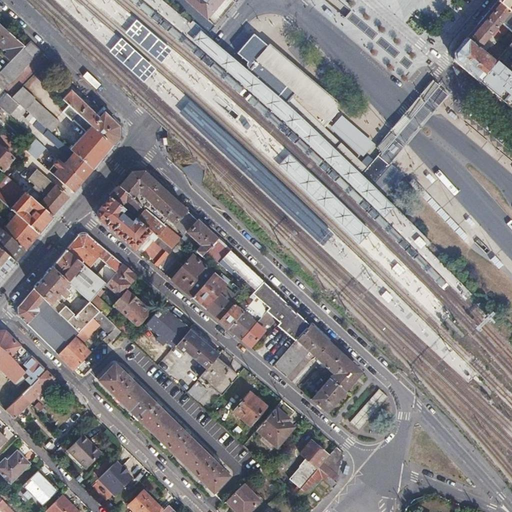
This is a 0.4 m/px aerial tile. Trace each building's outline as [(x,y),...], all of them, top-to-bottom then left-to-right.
[(207,35),(208,34),(214,27),(184,0),(168,0),(192,21),(207,35)] [(184,0),(214,27),(229,8),(235,2),(233,0),(184,0)] [(511,0),(498,0),(497,1),(511,13),(511,0)] [(511,13),(497,1),(466,38),(480,49),(486,42),(495,32),(501,37),(508,30),(511,33),(511,13)] [(156,58),(165,47),(134,20),(124,31),(156,58)] [(0,46),(6,52),(6,53),(4,56),(10,61),(24,47),(4,28),(0,25),(0,46)] [(197,29),(189,39),(204,52),(257,98),(281,119),(286,124),(310,147),(346,181),(351,186),(384,217),(393,207),(379,193),(372,185),(361,175),(354,168),(351,166),(347,161),(342,157),(339,155),(317,134),(296,115),(292,112),(285,105),(258,82),(233,60),(197,29)] [(296,115),(317,134),(322,129),(325,125),(329,120),(341,106),(329,96),(319,87),(300,71),(288,61),(280,55),(267,44),(255,33),(233,59),(225,68),(240,81),(242,79),(252,88),(251,89),(259,96),(261,98),(264,100),(270,106),(272,103),(288,117),(292,120),(292,119),(296,115)] [(480,49),(466,38),(453,54),(454,60),(479,82),(495,62),(490,59),(492,57),(488,54),(493,47),(486,42),(480,49)] [(24,47),(10,61),(0,71),(0,88),(2,90),(40,50),(30,41),(24,47)] [(127,68),(136,59),(122,45),(113,54),(127,68)] [(60,71),(49,59),(40,69),(51,80),(60,71)] [(511,77),(495,62),(479,82),(506,105),(511,97),(511,77)] [(166,102),(177,90),(153,67),(142,79),(166,102)] [(449,94),(433,80),(377,148),(393,161),(449,94)] [(53,92),(67,105),(87,123),(111,145),(118,137),(118,126),(104,112),(98,119),(94,115),(67,89),(70,86),(64,81),(53,92)] [(22,87),(11,98),(19,105),(36,120),(50,134),(59,123),(35,99),(22,87)] [(11,98),(7,94),(0,102),(0,108),(0,109),(0,111),(2,113),(3,112),(9,116),(19,105),(11,98)] [(74,146),(69,151),(73,154),(91,169),(111,145),(87,123),(67,105),(61,112),(73,123),(74,122),(86,133),(80,139),(79,139),(74,145),(74,146)] [(102,106),(100,108),(94,115),(98,119),(104,112),(118,126),(118,137),(111,145),(112,145),(121,136),(120,124),(102,106)] [(50,134),(36,120),(32,125),(39,132),(41,129),(43,131),(41,134),(65,156),(69,151),(50,134)] [(347,140),(365,155),(369,150),(373,145),(364,138),(355,131),(351,135),(349,138),(347,140)] [(0,170),(1,172),(13,158),(0,147),(0,170)] [(388,166),(394,159),(390,155),(389,154),(387,153),(384,149),(376,157),(382,161),(388,166)] [(68,159),(63,165),(82,181),(91,170),(91,169),(73,154),(68,159)] [(361,175),(372,185),(388,166),(382,161),(376,157),(374,160),(361,175)] [(82,181),(63,165),(62,166),(57,162),(51,169),(55,173),(53,176),(71,191),(72,192),(82,181)] [(203,172),(195,164),(192,165),(181,167),(201,185),(203,175),(203,172)] [(395,184),(402,176),(397,171),(390,165),(384,173),(395,184)] [(38,204),(50,216),(66,197),(51,183),(36,169),(28,179),(33,185),(33,186),(32,188),(37,192),(39,190),(45,195),(38,204)] [(131,172),(119,187),(150,214),(163,224),(167,220),(181,231),(179,234),(182,237),(186,232),(197,220),(168,194),(145,172),(131,172)] [(38,204),(19,187),(9,179),(6,176),(0,183),(0,200),(16,214),(38,233),(51,217),(50,216),(38,204)] [(119,187),(110,197),(124,209),(134,218),(156,236),(165,226),(163,224),(150,214),(119,187)] [(124,209),(110,197),(98,211),(98,218),(134,248),(146,234),(169,254),(172,250),(171,249),(156,236),(134,218),(131,222),(121,213),(124,209)] [(0,217),(0,228),(24,249),(38,233),(16,214),(7,224),(0,217)] [(217,239),(197,220),(186,232),(201,245),(195,251),(197,253),(201,256),(205,251),(217,239)] [(454,224),(450,228),(456,235),(460,231),(454,224)] [(165,226),(156,236),(171,249),(180,238),(165,226)] [(0,249),(14,261),(24,249),(0,228),(0,249)] [(78,234),(65,249),(88,268),(97,257),(105,264),(96,275),(104,283),(121,264),(85,234),(78,234)] [(467,246),(471,242),(464,235),(460,239),(467,246)] [(171,249),(172,250),(180,258),(190,247),(180,238),(171,249)] [(229,250),(217,239),(205,251),(218,262),(229,250)] [(0,278),(14,261),(0,249),(0,278)] [(61,254),(51,266),(71,286),(88,301),(99,311),(101,312),(107,306),(94,295),(95,294),(100,288),(103,283),(104,283),(96,275),(88,268),(65,249),(61,254)] [(258,277),(229,250),(218,262),(248,288),(258,277)] [(179,264),(168,277),(184,291),(206,265),(204,263),(202,265),(198,261),(200,259),(198,258),(196,260),(191,256),(182,266),(179,264)] [(172,263),(166,261),(162,270),(168,273),(172,263)] [(135,276),(121,264),(104,283),(103,283),(119,296),(135,276)] [(206,265),(184,291),(191,297),(212,273),(206,268),(208,267),(206,265)] [(41,278),(32,288),(53,308),(78,333),(99,311),(88,301),(76,315),(77,317),(75,318),(71,315),(73,313),(62,302),(70,292),(68,289),(71,286),(51,266),(41,278)] [(212,273),(191,297),(205,309),(224,286),(226,284),(213,272),(212,273)] [(263,281),(258,277),(248,288),(253,293),(263,281)] [(252,300),(228,328),(241,339),(265,311),(279,296),(263,281),(253,293),(249,297),(252,300)] [(224,286),(205,309),(215,317),(234,295),(234,294),(224,286)] [(53,308),(32,288),(17,306),(17,311),(17,316),(37,334),(57,354),(78,333),(53,308)] [(104,291),(100,288),(95,294),(99,297),(104,291)] [(149,310),(126,291),(113,306),(136,325),(149,310)] [(234,295),(215,317),(228,328),(252,300),(249,297),(247,296),(240,303),(238,301),(239,300),(234,295)] [(279,296),(265,311),(272,317),(279,322),(275,327),(293,342),(295,340),(296,340),(310,324),(294,310),(279,296)] [(189,328),(161,305),(144,324),(172,348),(174,345),(189,328)] [(107,306),(101,312),(105,316),(109,311),(110,309),(107,306)] [(78,333),(57,354),(73,370),(90,353),(81,344),(98,324),(108,333),(115,326),(111,322),(105,316),(101,312),(99,311),(78,333)] [(265,311),(241,339),(249,346),(264,330),(262,328),(272,317),(265,311)] [(115,326),(120,330),(126,336),(130,331),(115,317),(111,322),(115,326)] [(293,342),(272,366),(291,382),(309,361),(315,357),(328,342),(310,324),(296,340),(295,340),(293,342)] [(108,333),(106,336),(111,340),(120,330),(115,326),(108,333)] [(190,327),(189,328),(174,345),(181,351),(183,350),(206,369),(216,357),(219,352),(190,327)] [(0,330),(0,345),(7,353),(21,366),(31,356),(5,330),(0,330)] [(361,372),(328,342),(315,357),(333,373),(328,378),(344,391),(361,372)] [(0,367),(2,369),(18,386),(24,379),(29,375),(21,366),(7,353),(0,345),(0,367)] [(160,350),(151,360),(157,365),(166,355),(160,350)] [(29,375),(24,379),(30,385),(46,370),(31,356),(21,366),(29,375)] [(159,366),(168,371),(173,362),(164,357),(159,366)] [(216,357),(206,369),(199,377),(220,395),(227,387),(237,375),(216,357)] [(97,380),(102,385),(103,384),(110,390),(108,392),(114,397),(115,396),(122,402),(121,404),(131,414),(133,412),(139,419),(138,420),(143,426),(145,424),(151,430),(149,432),(160,442),(161,441),(167,447),(166,448),(171,454),(173,452),(180,458),(178,460),(189,470),(190,469),(196,475),(195,476),(201,482),(202,481),(209,487),(208,488),(212,492),(228,476),(198,446),(156,405),(122,372),(113,363),(97,380)] [(30,385),(22,393),(30,402),(53,378),(46,370),(30,385)] [(53,378),(30,402),(33,406),(37,401),(57,381),(53,378)] [(327,378),(311,398),(327,412),(344,391),(328,378),(327,378)] [(196,381),(186,392),(197,401),(206,390),(206,389),(196,381)] [(375,412),(388,397),(384,394),(380,390),(365,406),(350,423),(359,430),(375,412)] [(248,392),(233,411),(249,425),(265,407),(248,392)] [(22,393),(4,410),(13,419),(30,402),(22,393)] [(115,396),(114,397),(121,404),(122,402),(115,396)] [(37,401),(33,406),(39,412),(43,408),(37,401)] [(273,409),(256,430),(269,442),(285,422),(288,418),(276,409),(275,411),(273,409)] [(285,422),(269,442),(275,447),(291,427),(285,422)] [(83,434),(67,449),(87,469),(102,453),(83,434)] [(277,468),(300,488),(318,467),(317,466),(326,455),(310,442),(300,454),(310,463),(303,471),(286,458),(277,468)] [(321,478),(331,487),(335,483),(335,482),(333,480),(336,476),(341,451),(335,446),(318,467),(300,488),(295,494),(302,501),(321,478)] [(2,461),(0,462),(0,472),(10,482),(28,463),(16,451),(4,463),(2,461)] [(116,462),(99,480),(115,496),(133,478),(128,472),(128,470),(123,466),(121,466),(116,462)] [(86,470),(76,481),(80,485),(90,474),(86,470)] [(36,471),(22,485),(41,504),(60,486),(55,481),(51,485),(36,471)] [(242,484),(225,500),(236,511),(242,511),(243,511),(244,511),(248,511),(259,501),(242,484)] [(128,505),(135,511),(174,511),(168,506),(163,510),(143,490),(128,505)] [(61,495),(46,510),(47,511),(72,511),(69,508),(72,506),(61,495)] [(12,511),(0,499),(0,511),(12,511)]
